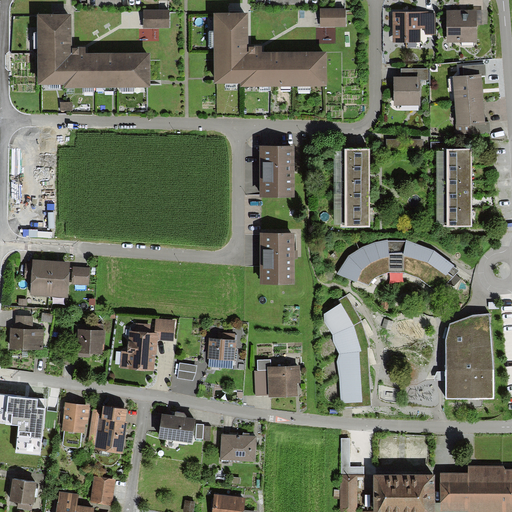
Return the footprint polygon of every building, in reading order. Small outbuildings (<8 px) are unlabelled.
[(168,10),(143,10),(143,27),(168,27),(168,10)] [(344,10),(320,10),(320,26),(344,26),(344,10)] [(475,11),(446,11),(447,42),(476,42),(475,11)] [(247,14),(213,15),(214,81),(241,81),(241,86),(325,85),(324,52),(247,53),(247,14)] [(433,14),(393,14),(394,41),(419,41),(419,28),(425,28),(425,34),(433,34),(433,14)] [(70,15),(36,16),(37,83),(64,82),(64,87),(148,86),(147,54),(70,54),(70,15)] [(460,78),(481,77),(485,77),(484,65),(460,66),(460,78)] [(400,80),(419,80),(426,80),(426,70),(400,70),(400,80)] [(452,79),(453,103),(482,101),(481,77),(460,78),(452,79)] [(400,80),(393,80),(394,105),(419,105),(419,80),(400,80)] [(484,123),(482,101),(453,103),(455,134),(489,133),(488,123),(484,123)] [(421,140),(386,140),(386,150),(421,150),(421,140)] [(260,145),(261,196),(294,196),(294,168),(294,145),(260,145)] [(333,150),(333,166),(369,166),(369,149),(333,150)] [(435,150),(435,167),(471,166),(471,150),(435,150)] [(333,166),(333,182),(369,182),(369,166),(333,166)] [(435,167),(435,183),(471,182),(471,166),(435,167)] [(333,182),(334,198),(369,198),(369,182),(333,182)] [(435,183),(436,199),(471,198),(471,182),(435,183)] [(334,198),(334,212),(370,211),(369,198),(334,198)] [(436,199),(436,212),(472,212),(471,198),(436,199)] [(370,226),(370,211),(334,212),(334,226),(370,226)] [(472,226),(472,212),(436,212),(436,226),(472,226)] [(261,233),(261,283),(293,283),(293,255),(293,233),(261,233)] [(349,256),(337,274),(368,286),(372,280),(388,272),(403,272),(420,279),(438,293),(459,270),(453,266),(454,265),(434,251),(406,240),(406,241),(388,241),(388,239),(375,242),(363,247),(349,256)] [(49,296),(51,261),(32,260),(32,264),(31,279),(30,296),(49,296)] [(51,261),(49,296),(68,298),(70,262),(51,261)] [(31,279),(32,264),(24,264),(24,278),(31,279)] [(90,268),(72,267),(72,284),(89,285),(90,268)] [(362,321),(346,295),(322,311),(324,314),(324,321),(333,335),(334,342),(339,354),(337,362),(341,408),(372,406),(368,348),(370,347),(362,321)] [(53,315),(42,313),(41,321),(52,323),(53,315)] [(492,371),(490,314),(471,316),(450,324),(447,342),(447,398),(492,399),(492,371)] [(14,330),(32,330),(32,317),(16,317),(16,324),(14,324),(14,330)] [(122,352),(120,368),(155,370),(156,356),(158,356),(159,340),(174,341),(176,320),(155,318),(155,325),(135,323),(130,328),(128,352),(122,352)] [(393,322),(384,319),(382,327),(391,330),(393,322)] [(14,330),(11,329),(10,349),(42,349),(42,330),(32,330),(14,330)] [(106,330),(79,329),(78,353),(102,354),(102,344),(105,344),(106,330)] [(222,333),(222,340),(209,339),(208,359),(236,360),(237,339),(235,339),(236,334),(222,333)] [(258,371),(255,371),(256,396),(268,395),(268,397),(300,396),(299,384),(303,384),(302,365),(271,367),(271,359),(257,360),(258,371)] [(197,365),(180,363),(177,378),(193,381),(196,373),(197,365)] [(45,401),(0,396),(0,422),(20,424),(17,452),(39,454),(45,401)] [(89,406),(65,403),(62,430),(65,431),(63,445),(65,447),(77,448),(81,447),(83,433),(84,433),(85,424),(87,424),(89,406)] [(102,411),(94,410),(87,447),(123,453),(127,423),(125,423),(127,410),(103,406),(102,411)] [(175,415),(163,414),(159,439),(192,444),(196,419),(187,418),(188,413),(176,412),(175,415)] [(221,435),(220,461),(257,463),(258,436),(221,435)] [(350,438),(342,438),(342,474),(365,474),(365,467),(351,467),(350,438)] [(442,473),(442,511),(470,511),(469,511),(511,511),(511,469),(506,469),(504,466),(469,466),(469,474),(442,473)] [(117,476),(95,473),(92,499),(114,502),(117,476)] [(339,475),(340,511),(358,511),(358,478),(365,478),(365,474),(342,474),(339,475)] [(375,475),(375,511),(435,511),(436,475),(375,475)] [(37,482),(13,478),(9,502),(18,503),(17,508),(31,510),(32,505),(33,505),(37,482)] [(83,496),(56,494),(54,511),(99,511),(100,510),(82,508),(83,496)] [(243,511),(244,510),(245,498),(215,494),(213,511),(243,511)] [(193,511),(195,502),(186,501),(184,511),(193,511)]
